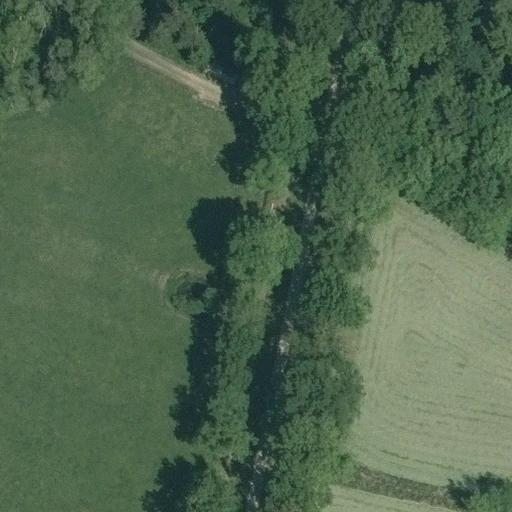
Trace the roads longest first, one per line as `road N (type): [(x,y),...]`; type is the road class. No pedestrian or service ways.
road 1 (track): [(41,0),(511,235)]
road 2 (residential): [(248,511),(349,0)]
